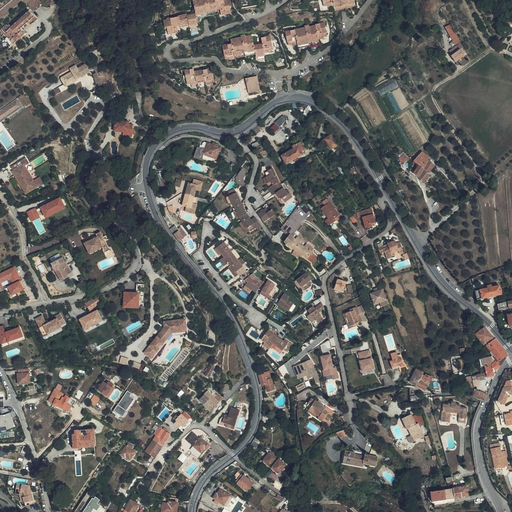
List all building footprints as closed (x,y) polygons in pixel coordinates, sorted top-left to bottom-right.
[(38,0),(33,0),(34,0),(33,1),(29,5),(33,10),(41,3),(38,0)] [(193,0),(190,1),(192,12),(193,15),(200,13),(200,15),(205,14),(202,2),(201,0),(193,0)] [(202,2),(205,14),(209,13),(209,11),(215,10),(215,9),(213,0),(206,0),(206,1),(202,2)] [(213,0),(215,9),(218,8),(219,14),(224,13),(224,12),(229,11),(228,6),(230,5),(228,0),(213,0)] [(0,31),(7,38),(12,44),(13,45),(26,33),(22,28),(34,17),(29,11),(11,27),(8,24),(7,25),(6,25),(0,31)] [(179,15),(175,16),(177,26),(178,27),(183,26),(182,24),(186,24),(184,16),(184,12),(179,13),(179,15)] [(188,15),(184,16),(186,24),(187,27),(192,26),(192,23),(195,23),(194,18),(193,15),(192,12),(188,13),(188,15)] [(177,26),(175,16),(175,15),(170,16),(170,18),(164,19),(164,21),(161,21),(162,28),(164,28),(166,33),(170,32),(170,33),(175,32),(174,27),(177,26)] [(313,23),(314,27),(316,37),(325,35),(323,22),(325,22),(324,19),(320,20),(320,22),(318,23),(313,23)] [(445,26),(455,44),(461,41),(451,23),(445,26)] [(303,28),(293,30),(295,42),(296,44),(301,43),(301,44),(311,42),(311,40),(316,39),(316,37),(314,27),(308,28),(308,30),(304,30),(303,28)] [(295,42),(293,30),(293,29),(290,30),(288,30),(288,28),(282,29),(282,32),(284,32),(286,44),(295,42)] [(260,39),(261,45),(262,52),(272,50),(270,37),(270,35),(265,36),(265,38),(263,39),(260,39)] [(230,40),(230,43),(232,53),(238,52),(238,54),(243,54),(241,42),(240,38),(230,40)] [(241,42),(243,54),(247,53),(247,51),(253,50),(252,45),(251,39),(245,40),(245,41),(241,42)] [(232,53),(230,43),(228,44),(226,44),(225,42),(220,43),(220,45),(222,45),(224,57),(232,56),(232,53)] [(465,54),(466,53),(461,42),(450,51),(453,55),(451,56),(456,62),(465,55),(465,54)] [(252,45),(253,50),(254,54),(254,55),(258,54),(258,57),(263,56),(262,52),(261,45),(257,46),(256,44),(252,45)] [(72,71),(61,78),(66,87),(91,72),(86,63),(78,68),(76,65),(70,68),(72,71)] [(212,65),(207,65),(207,67),(205,68),(201,68),(202,79),(203,82),(212,81),(211,68),(212,67),(212,65)] [(198,79),(202,79),(201,68),(201,66),(196,67),(197,69),(192,70),(194,81),(194,82),(199,81),(198,79)] [(194,81),(192,70),(192,69),(187,70),(187,68),(182,69),(183,71),(184,71),(185,82),(194,81)] [(102,71),(93,74),(97,86),(102,84),(101,83),(106,82),(102,71)] [(260,90),(259,86),(257,76),(245,79),(248,93),(260,90)] [(393,77),(374,87),(380,97),(399,87),(393,77)] [(0,120),(22,105),(18,100),(17,100),(16,98),(15,97),(0,107),(0,120)] [(22,105),(0,120),(0,122),(1,122),(23,107),(22,105)] [(284,116),(271,125),(274,130),(288,121),(284,116)] [(128,122),(113,121),(113,132),(122,132),(127,132),(127,136),(131,136),(131,134),(132,129),(132,125),(128,124),(128,122)] [(266,129),(261,123),(252,131),(257,137),(266,129)] [(335,141),(330,135),(324,139),(328,145),(331,149),(337,145),(335,141)] [(328,145),(324,139),(319,142),(323,148),(328,145)] [(217,158),(220,147),(219,146),(219,145),(214,143),(213,144),(208,142),(207,143),(205,142),(203,142),(201,148),(197,148),(194,157),(201,159),(203,154),(217,158)] [(297,157),(302,154),(297,143),(293,146),(294,148),(288,152),(282,155),(286,163),(291,160),(292,161),(297,159),(297,157)] [(246,157),(237,148),(237,149),(236,150),(235,151),(234,151),(239,156),(238,157),(242,161),(246,157)] [(409,156),(406,151),(399,156),(402,161),(409,156)] [(433,165),(429,161),(429,159),(428,158),(428,157),(422,151),(413,161),(419,166),(413,173),(423,182),(430,174),(429,173),(431,170),(430,169),(433,165)] [(11,171),(14,176),(16,175),(17,176),(15,177),(25,194),(37,187),(24,166),(29,163),(25,157),(17,162),(19,166),(11,171)] [(232,172),(237,167),(233,163),(228,169),(232,172)] [(243,177),(248,172),(243,167),(238,173),(243,177)] [(267,175),(266,176),(269,182),(273,180),(275,183),(269,187),(271,190),(273,194),(274,193),(277,192),(283,187),(281,183),(277,177),(273,168),(268,170),(269,171),(266,173),(267,175)] [(195,177),(194,181),(198,183),(197,188),(201,190),(204,180),(195,177)] [(198,183),(194,181),(189,180),(187,187),(187,189),(185,188),(184,192),(194,195),(197,188),(198,183)] [(286,190),(283,187),(277,192),(281,198),(282,198),(284,201),(292,196),(287,189),(286,190)] [(194,195),(184,192),(183,195),(185,196),(183,203),(182,204),(187,206),(191,207),(192,202),(194,195)] [(235,192),(227,196),(225,197),(229,204),(231,203),(233,206),(241,202),(235,192)] [(277,192),(274,193),(281,204),(284,201),(282,198),(281,198),(277,192)] [(60,198),(41,207),(46,216),(65,207),(60,198)] [(197,204),(192,202),(191,207),(187,206),(185,210),(195,213),(197,204)] [(241,202),(233,206),(235,210),(239,217),(247,213),(241,202)] [(340,216),(332,204),(328,206),(324,210),(330,219),(327,221),(329,225),(337,221),(335,219),(338,217),(340,216)] [(268,217),(274,214),(271,209),(267,210),(265,207),(257,213),(262,221),(268,217)] [(38,215),(35,208),(28,211),(31,218),(38,215)] [(365,228),(372,227),(371,224),(375,223),(376,222),(373,209),(358,212),(360,218),(363,217),(365,228)] [(251,219),(247,213),(239,217),(241,221),(246,227),(247,227),(249,229),(250,230),(254,227),(259,224),(254,217),(251,219)] [(246,227),(241,221),(239,223),(245,232),(249,229),(247,227),(246,227)] [(172,233),(174,235),(175,234),(179,240),(187,235),(181,226),(178,228),(175,225),(170,228),(172,233)] [(90,241),(85,243),(89,252),(102,246),(102,247),(103,249),(108,247),(101,232),(96,234),(97,237),(96,237),(95,237),(93,238),(92,239),(93,239),(92,240),(90,241)] [(320,257),(312,250),(306,245),(301,241),(303,238),(300,236),(297,239),(290,234),(285,241),(289,245),(297,250),(305,255),(316,263),(320,257)] [(226,239),(224,241),(230,250),(233,248),(226,239)] [(387,244),(388,246),(383,249),(382,247),(379,249),(381,255),(385,253),(387,258),(396,255),(395,253),(399,251),(400,254),(403,253),(399,243),(396,244),(394,240),(387,244)] [(230,250),(224,241),(217,246),(222,253),(224,255),(222,257),(226,263),(228,262),(230,264),(235,270),(238,273),(240,277),(243,280),(244,279),(246,281),(244,284),(248,286),(253,283),(254,282),(258,287),(262,279),(260,278),(258,282),(253,278),(250,276),(242,265),(238,260),(230,250)] [(306,245),(312,250),(315,247),(308,242),(306,245)] [(71,273),(63,258),(52,264),(53,265),(51,266),(54,270),(55,270),(59,276),(59,277),(62,282),(68,278),(67,275),(71,273)] [(235,270),(230,264),(228,266),(235,275),(238,273),(235,270)] [(17,274),(14,267),(0,274),(0,288),(2,287),(0,283),(0,282),(7,280),(9,284),(10,286),(8,287),(12,295),(23,289),(19,281),(16,283),(15,280),(12,282),(10,278),(17,274)] [(306,272),(296,279),(300,286),(301,285),(303,288),(304,289),(310,284),(308,280),(310,278),(306,272)] [(20,281),(17,274),(10,278),(12,282),(15,280),(16,283),(19,281),(20,281)] [(258,287),(260,290),(268,294),(272,296),(277,289),(273,286),(274,284),(268,280),(266,282),(262,279),(258,287)] [(300,286),(296,279),(294,281),(300,290),(303,288),(301,285),(300,286)] [(342,291),(346,281),(337,279),(334,288),(342,291)] [(257,288),(258,287),(254,282),(253,283),(248,286),(248,287),(251,289),(255,291),(257,288)] [(479,290),(481,299),(501,295),(498,285),(491,287),(490,285),(486,287),(487,288),(479,290)] [(369,294),(373,305),(379,303),(381,307),(389,304),(387,299),(386,300),(382,289),(369,294)] [(139,294),(125,293),(124,298),(124,307),(128,307),(134,307),(138,308),(139,294)] [(287,314),(294,302),(288,298),(289,296),(284,293),(276,308),(287,314)] [(97,304),(96,303),(97,302),(96,300),(95,301),(93,300),(86,304),(91,310),(97,304)] [(505,308),(511,307),(511,300),(509,301),(497,304),(498,310),(505,308)] [(360,314),(366,312),(363,305),(358,307),(356,307),(350,310),(350,312),(343,314),(346,321),(349,319),(352,328),(359,326),(358,324),(363,322),(360,314)] [(308,310),(310,314),(318,323),(319,322),(321,320),(322,319),(322,318),(320,315),(320,314),(313,306),(308,310)] [(97,311),(101,320),(106,318),(101,308),(97,311)] [(97,311),(80,319),(84,329),(101,320),(97,311)] [(42,316),(36,319),(42,332),(46,330),(48,334),(61,327),(60,326),(65,323),(60,314),(55,317),(56,319),(46,324),(42,316)] [(310,314),(307,316),(316,327),(319,324),(318,323),(310,314)] [(185,320),(164,322),(164,328),(165,331),(162,334),(159,335),(144,353),(151,358),(152,359),(167,340),(166,337),(169,333),(172,333),(178,333),(178,336),(182,335),(182,332),(187,331),(185,320)] [(476,334),(484,344),(485,343),(492,337),(481,323),(477,327),(480,331),(476,334)] [(3,326),(0,327),(0,339),(2,344),(8,342),(23,337),(20,328),(11,330),(7,332),(5,333),(3,326)] [(42,332),(40,327),(38,328),(43,337),(48,334),(46,330),(42,332)] [(291,342),(286,338),(284,340),(282,339),(267,328),(264,333),(267,336),(263,341),(270,345),(272,343),(281,349),(282,348),(285,350),(286,350),(291,342)] [(486,346),(490,353),(491,354),(501,346),(495,338),(494,339),(492,337),(485,343),(487,345),(486,346)] [(373,350),(370,342),(360,345),(361,347),(363,346),(365,357),(369,356),(368,352),(373,350)] [(282,354),(285,350),(282,348),(281,349),(272,343),(270,345),(282,354)] [(501,346),(491,354),(493,356),(492,356),(484,358),(485,362),(487,373),(488,377),(495,375),(494,372),(499,368),(508,355),(501,346)] [(399,358),(398,354),(396,351),(391,353),(393,360),(390,361),(393,369),(399,367),(398,365),(398,363),(403,362),(401,357),(399,358)] [(127,365),(129,358),(122,356),(120,363),(127,365)] [(134,361),(132,366),(139,369),(142,364),(134,361)] [(315,369),(315,366),(309,368),(306,361),(294,365),(297,374),(305,371),(307,375),(308,378),(313,377),(315,383),(320,382),(315,369)] [(336,367),(333,367),(331,368),(330,364),(329,361),(322,363),(324,370),(323,370),(324,376),(331,375),(332,377),(338,376),(336,367)] [(209,369),(207,368),(204,374),(209,378),(216,367),(212,364),(209,369)] [(29,373),(29,369),(17,369),(17,373),(16,374),(17,384),(30,383),(29,373)] [(410,383),(416,386),(423,375),(424,373),(416,370),(410,383)] [(265,374),(259,376),(262,385),(265,384),(267,391),(274,389),(269,372),(267,373),(267,375),(265,375),(265,374)] [(423,375),(416,386),(417,386),(426,390),(432,377),(426,374),(425,376),(423,375)] [(101,392),(103,393),(106,396),(112,387),(103,381),(102,384),(101,385),(98,390),(101,392)] [(511,386),(504,388),(498,402),(505,405),(509,395),(511,394),(511,386)] [(484,393),(475,389),(474,391),(472,395),(481,399),(484,393)] [(115,410),(123,416),(135,398),(130,395),(132,393),(128,391),(115,410)] [(210,411),(219,402),(215,398),(214,397),(208,391),(205,394),(205,395),(200,400),(210,411)] [(95,394),(90,402),(96,406),(101,398),(95,394)] [(66,404),(70,398),(66,396),(63,401),(60,399),(60,401),(53,397),(50,402),(63,409),(66,404)] [(311,404),(309,408),(318,414),(317,416),(317,417),(318,418),(319,419),(320,418),(322,415),(329,420),(330,419),(335,412),(329,408),(327,410),(323,408),(325,406),(311,397),(308,402),(311,404)] [(447,406),(441,405),(441,411),(442,411),(441,423),(450,423),(450,416),(450,413),(459,414),(459,417),(459,422),(466,423),(467,408),(460,408),(460,405),(456,406),(455,404),(453,403),(451,403),(451,404),(450,405),(447,405),(447,406)] [(240,409),(235,408),(231,407),(229,416),(225,415),(220,419),(219,424),(226,426),(227,423),(235,425),(238,415),(240,409)] [(174,424),(178,427),(181,425),(182,426),(188,420),(182,414),(178,417),(177,415),(174,419),(177,421),(174,424)] [(418,423),(418,424),(416,424),(412,417),(411,414),(402,419),(407,429),(408,429),(411,435),(412,435),(414,441),(424,437),(421,431),(422,430),(418,423)] [(332,420),(330,419),(329,420),(322,415),(320,418),(329,424),(332,420)] [(156,435),(165,442),(170,434),(161,428),(156,435)] [(82,445),(95,444),(94,430),(75,430),(75,434),(73,435),(74,448),(82,448),(82,445)] [(336,433),(339,439),(346,436),(344,430),(336,433)] [(187,440),(196,448),(201,453),(205,449),(206,450),(210,446),(201,438),(200,439),(196,436),(197,436),(194,433),(187,440)] [(432,455),(437,453),(431,434),(428,435),(429,436),(426,437),(432,455)] [(156,435),(146,452),(152,456),(149,461),(151,462),(158,452),(165,442),(156,435)] [(130,460),(137,449),(128,444),(121,455),(124,456),(130,460)] [(193,452),(200,457),(203,454),(201,453),(196,448),(193,452)] [(509,458),(507,451),(502,452),(501,448),(491,450),(495,470),(509,467),(507,458),(509,458)] [(377,455),(364,454),(364,457),(354,455),(355,452),(345,451),(343,458),(348,459),(347,463),(362,466),(362,465),(363,461),(367,461),(367,464),(375,465),(377,455)] [(263,461),(271,468),(272,468),(277,461),(278,460),(278,459),(278,458),(270,452),(263,461)] [(183,462),(187,456),(183,453),(178,458),(183,462)] [(272,468),(280,475),(285,469),(283,468),(285,464),(281,461),(285,458),(282,455),(281,455),(279,456),(278,458),(278,459),(278,460),(277,461),(272,468)] [(247,492),(252,486),(254,484),(244,476),(237,483),(247,492)] [(17,484),(16,490),(22,491),(24,500),(26,505),(34,503),(30,485),(17,484)] [(466,486),(453,488),(454,498),(462,497),(468,495),(466,486)] [(454,498),(453,488),(446,490),(432,491),(435,507),(443,506),(442,500),(449,499),(454,498)] [(22,491),(16,490),(15,493),(20,494),(21,501),(24,500),(22,491)] [(216,493),(213,498),(224,505),(229,496),(221,490),(218,494),(216,493)] [(94,495),(82,511),(105,511),(107,510),(98,504),(101,499),(94,495)] [(131,500),(128,504),(126,510),(128,511),(135,511),(139,505),(131,500)] [(176,511),(178,503),(170,502),(169,505),(164,504),(162,511),(176,511)]
